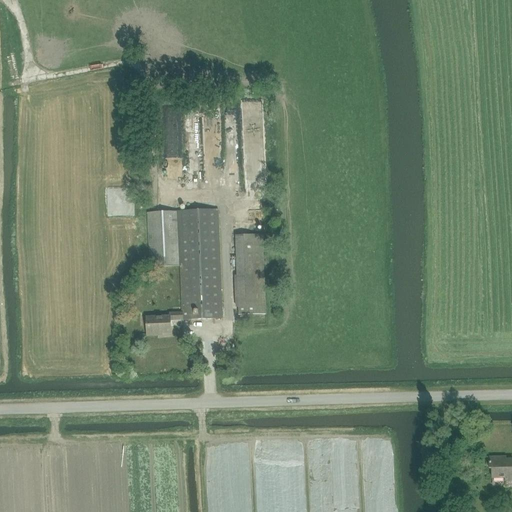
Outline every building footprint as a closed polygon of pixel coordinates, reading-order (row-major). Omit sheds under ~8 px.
[(258,127),(257,114),(246,115),(246,127),(258,127)] [(218,210),(148,213),(150,268),(180,266),(182,313),(183,319),(183,320),(222,318),(218,210)] [(262,235),(236,236),(239,316),(264,314),(262,235)] [(170,320),(183,319),(182,313),(170,314),(170,317),(148,318),(149,325),(147,325),(147,336),(158,335),(158,333),(171,333),(170,320)] [(511,459),(500,460),(500,457),(489,458),(489,469),(492,469),(492,478),(506,478),(506,480),(511,479),(511,459)]
